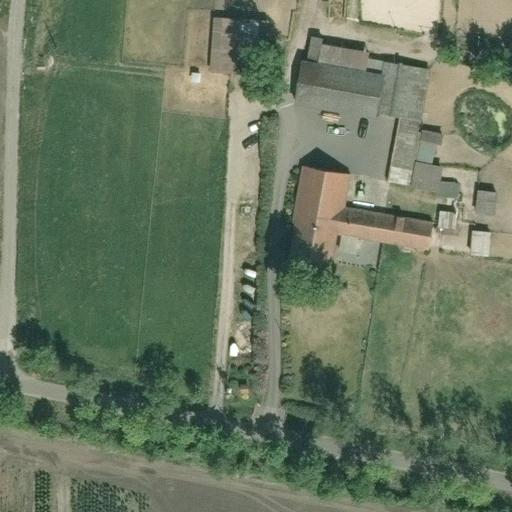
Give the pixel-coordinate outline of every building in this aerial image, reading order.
[(320,41),(317,61),(363,68),(366,49),(320,41)] [(303,58),(296,101),(374,114),(381,71),(363,68),(317,61),(303,58)] [(421,121),(430,69),(383,61),(381,71),(374,114),(397,118),(421,121)] [(397,118),(387,177),(411,181),(418,139),(421,121),(397,118)] [(428,183),(435,142),(418,139),(411,181),(428,183)] [(346,170),(303,163),(289,257),(333,263),(337,232),(341,205),(346,170)] [(435,181),(436,197),(457,195),(455,180),(435,181)] [(497,192),(478,189),(475,207),(494,210),(497,192)] [(341,205),(337,232),(430,245),(434,218),(341,205)]
